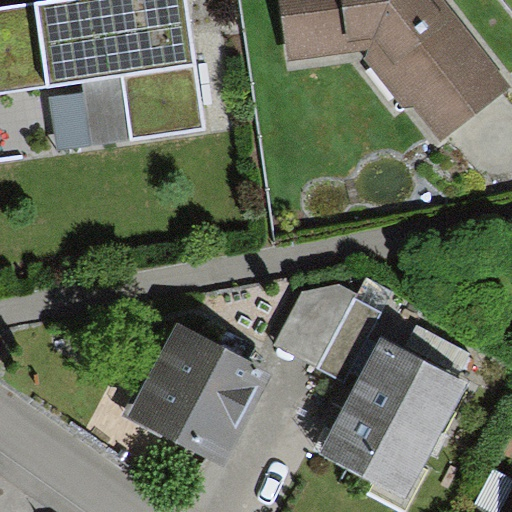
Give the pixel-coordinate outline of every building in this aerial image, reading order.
[(49,0),(0,7),(0,95),(82,83),(92,149),(206,132),(186,0),(49,0)] [(278,0),(286,62),(368,50),(363,59),(402,109),(416,109),(440,142),(511,84),(445,0),(278,0)] [(347,381),(382,312),(354,299),(357,292),(339,284),(302,293),(276,345),(347,381)] [(131,414),(226,466),(276,375),(181,323),(131,414)] [(376,485),(372,492),(407,511),(430,468),(424,465),(468,384),(383,339),(366,371),(321,455),(376,485)]
